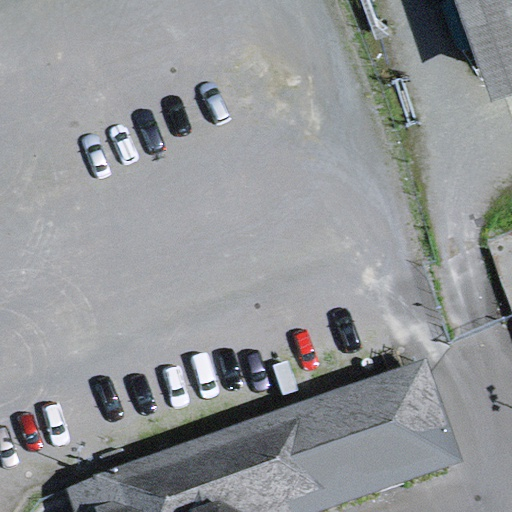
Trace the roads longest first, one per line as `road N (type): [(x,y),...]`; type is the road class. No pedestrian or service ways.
road 1 (unknown): [(322,0),(362,160),(347,232),(325,263),(245,303),(0,394)]
road 2 (unknown): [(210,0),(0,79)]
